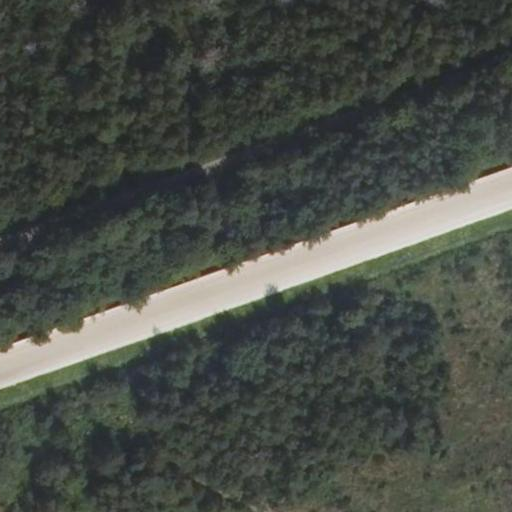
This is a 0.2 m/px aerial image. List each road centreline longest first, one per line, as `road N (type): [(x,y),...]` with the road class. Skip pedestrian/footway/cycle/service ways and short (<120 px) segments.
road 1 (track): [(511,61),(0,243)]
road 2 (track): [(0,381),(511,214)]
